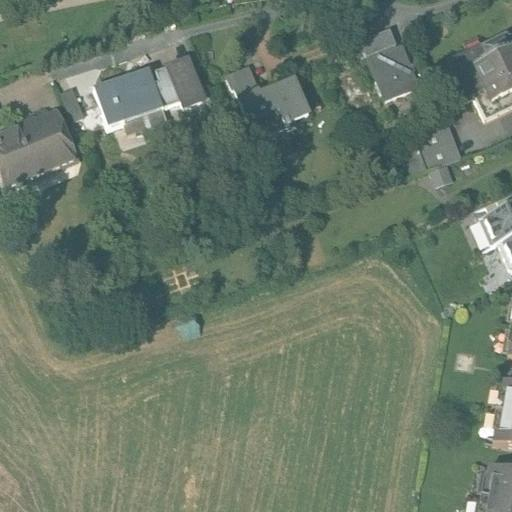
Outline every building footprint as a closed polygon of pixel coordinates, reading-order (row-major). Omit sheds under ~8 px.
[(485,111),(511,98),(511,51),(505,37),(473,53),(482,71),(469,77),(485,111)] [(151,54),(160,76),(194,62),(184,40),(151,54)] [(404,54),(370,69),(388,112),(423,97),(404,54)] [(187,71),(148,83),(161,121),(200,109),(187,71)] [(228,84),(258,150),(312,126),(297,92),(262,107),(248,75),(228,84)] [(148,83),(93,101),(106,139),(161,121),(148,83)] [(6,137),(0,138),(0,192),(3,200),(77,171),(56,117),(6,137)] [(435,155),(395,169),(402,190),(442,176),(435,155)] [(511,196),(484,209),(489,220),(511,209),(511,196)] [(511,242),(511,209),(489,220),(477,225),(490,253),(497,249),(511,242)] [(511,242),(497,249),(509,277),(511,275),(511,242)] [(511,387),(502,386),(491,448),(511,451),(511,387)] [(511,511),(511,475),(487,471),(480,511),(511,511)]
